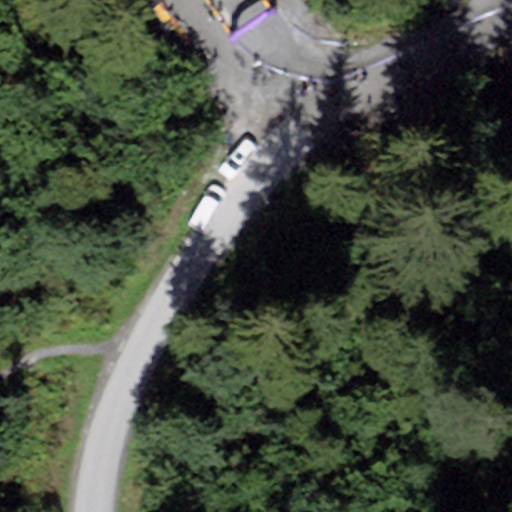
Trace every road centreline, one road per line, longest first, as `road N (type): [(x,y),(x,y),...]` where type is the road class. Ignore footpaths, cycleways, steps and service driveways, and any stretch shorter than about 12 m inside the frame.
road 1 (unclassified): [(98,511),(104,449),(144,352),(206,239),(313,108),(511,11)]
road 2 (track): [(313,108),(235,0)]
